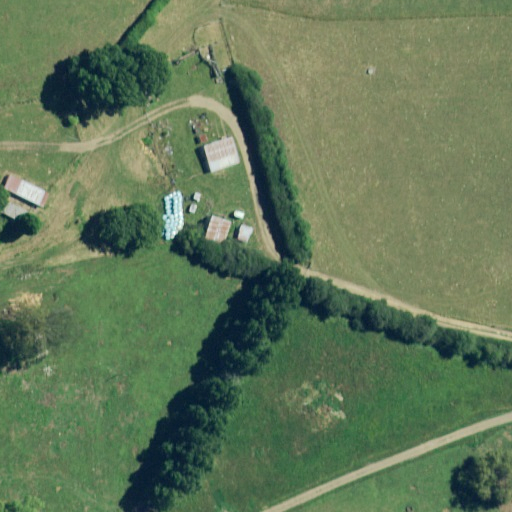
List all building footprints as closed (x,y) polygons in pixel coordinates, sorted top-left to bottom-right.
[(238,163),(230,138),(201,148),(209,173),(238,163)] [(43,190),(11,174),(3,191),(35,206),(43,190)] [(26,211),(0,198),(0,214),(20,224),(26,211)] [(228,222),(207,216),(201,238),(222,244),(228,222)] [(251,229),(241,227),(237,240),(247,243),(251,229)]
